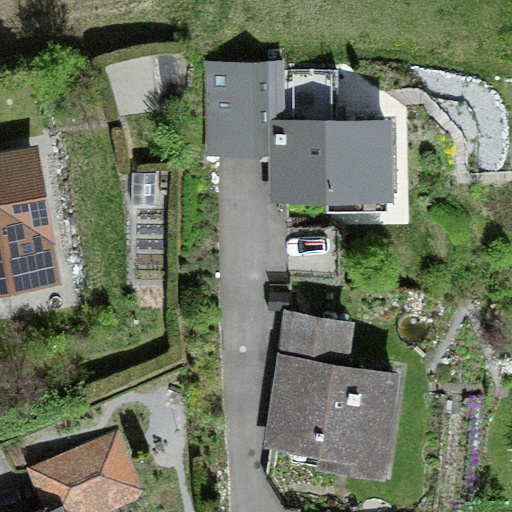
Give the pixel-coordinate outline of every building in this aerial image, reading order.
[(213,135),(266,136),(267,73),(213,73),(213,135)] [(275,128),(278,199),(389,195),(386,124),(275,128)] [(0,301),(59,291),(34,158),(0,163),(0,301)] [(352,335),(283,324),(262,456),(381,475),(395,385),(345,378),(352,335)] [(114,440),(27,475),(42,511),(112,511),(139,501),(114,440)]
